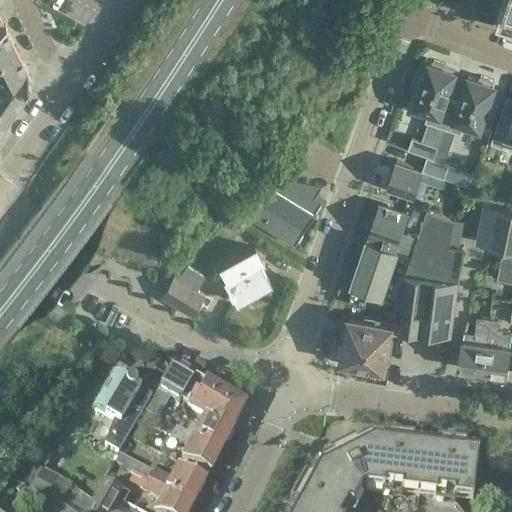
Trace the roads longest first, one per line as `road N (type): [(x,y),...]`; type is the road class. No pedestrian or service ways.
road 1 (tertiary): [(286,379),(413,19)]
road 2 (primary): [(218,0),(0,308)]
road 3 (residential): [(286,379),(182,335),(0,229)]
road 4 (residential): [(511,419),(286,379)]
road 5 (tertiary): [(231,511),(286,379)]
road 6 (residential): [(0,185),(76,74)]
